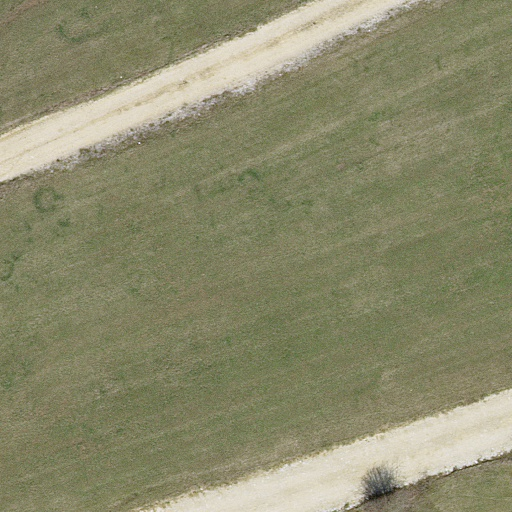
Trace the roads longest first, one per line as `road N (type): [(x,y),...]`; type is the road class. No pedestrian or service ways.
road 1 (track): [(364,0),(0,164)]
road 2 (track): [(266,511),(511,426)]
